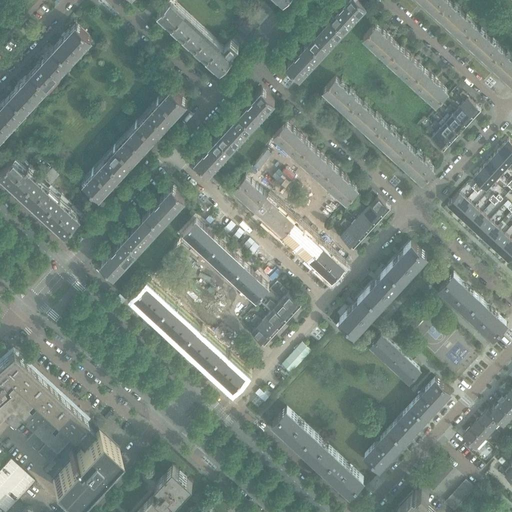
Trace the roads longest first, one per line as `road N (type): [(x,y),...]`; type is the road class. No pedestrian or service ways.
road 1 (residential): [(327,298),(168,150)]
road 2 (residential): [(411,211),(256,61)]
road 3 (residential): [(12,319),(153,439)]
road 4 (tertiary): [(328,511),(194,388)]
road 5 (tertiary): [(34,300),(171,417)]
road 6 (tertiary): [(194,388),(65,270)]
road 7 (residential): [(504,109),(383,0)]
road 8 (residential): [(65,270),(168,150)]
road 9 (residential): [(215,98),(110,0)]
road 10 (tertiary): [(171,417),(277,511)]
road 11 (residential): [(411,211),(504,109)]
road 12 (residential): [(511,301),(411,211)]
road 13 (residential): [(240,395),(327,298)]
road 14 (residential): [(327,298),(411,211)]
